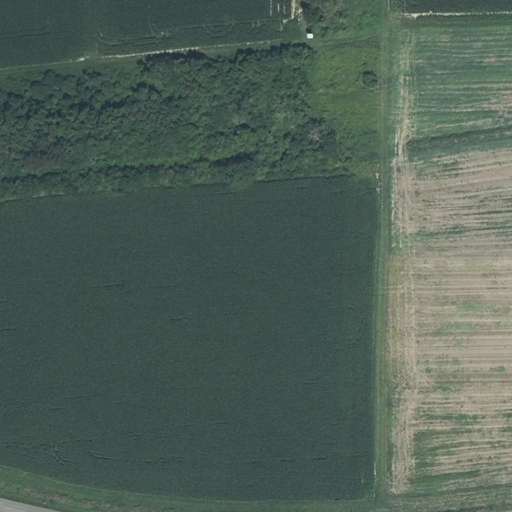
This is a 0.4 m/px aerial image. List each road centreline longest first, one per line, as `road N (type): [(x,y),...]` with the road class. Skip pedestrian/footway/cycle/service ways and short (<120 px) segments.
road 1 (track): [(385,0),(379,506),(511,493)]
road 2 (track): [(384,32),(0,72)]
road 3 (track): [(218,511),(0,480)]
